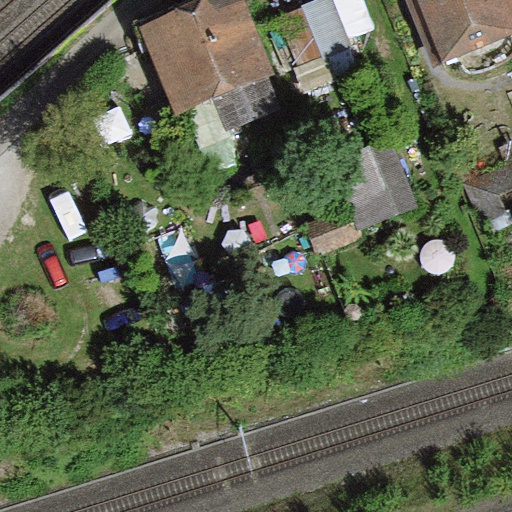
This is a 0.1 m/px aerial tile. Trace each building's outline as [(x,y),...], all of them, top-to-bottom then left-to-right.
[(486,0),(404,0),(433,83),(507,58),(486,0)] [(233,5),(138,40),(168,119),(262,84),(233,5)] [(343,57),(324,9),(274,29),(292,76),(343,57)] [(362,238),(410,219),(385,157),(337,176),(362,238)] [(511,176),(510,172),(466,191),(476,214),(511,198),(511,176)]
